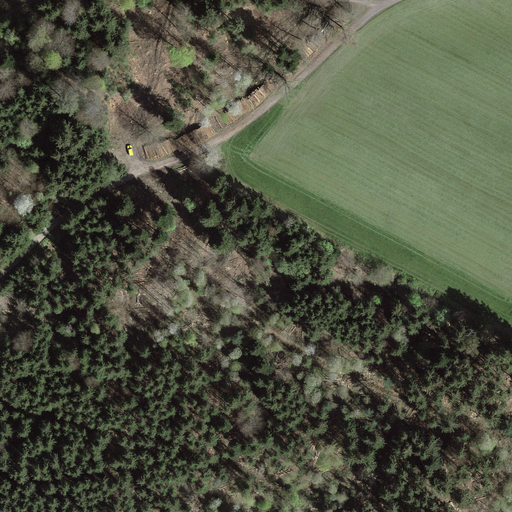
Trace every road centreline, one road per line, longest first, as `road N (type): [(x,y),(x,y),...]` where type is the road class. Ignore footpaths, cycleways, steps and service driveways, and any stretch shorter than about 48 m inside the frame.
road 1 (track): [(396,0),(244,124),(107,188),(58,219),(0,274)]
road 2 (track): [(151,168),(67,146),(0,147)]
